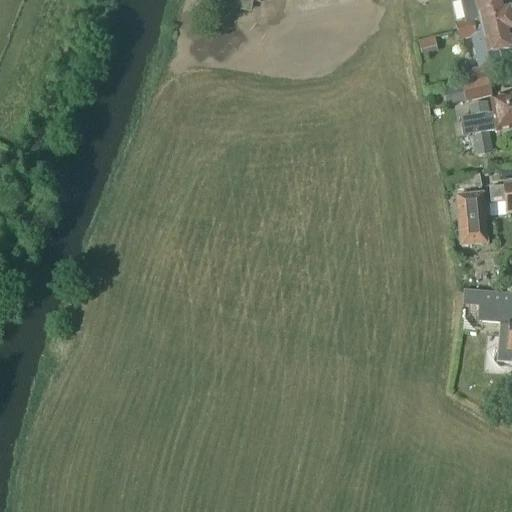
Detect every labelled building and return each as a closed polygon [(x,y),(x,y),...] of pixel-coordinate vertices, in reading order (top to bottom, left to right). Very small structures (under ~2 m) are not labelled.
[(459,0),(464,21),(454,24),(456,34),(510,21),(507,8),(511,7),(509,0),(476,0),(474,0),(459,0)] [(456,34),(459,44),(469,42),(476,71),(469,73),(472,84),(486,81),(495,79),(493,70),(502,68),(498,53),(511,49),(511,28),(510,21),(456,34)] [(490,98),(486,81),(472,84),(461,87),(465,105),(491,99),(490,98)] [(493,115),(488,116),(487,105),(468,108),(470,117),(460,119),(463,137),(472,136),(476,156),(490,154),(487,133),(511,129),(511,99),(491,103),(493,115)] [(497,163),(482,165),(484,175),(499,172),(497,163)] [(450,194),(481,190),(478,177),(448,183),(450,194)] [(503,188),(488,190),(490,204),(504,203),(505,215),(511,214),(511,187),(503,188)] [(480,195),(454,197),(457,246),(483,244),(480,195)] [(511,296),(463,292),(461,307),(478,309),(476,324),(501,326),(498,355),(496,355),(496,364),(507,365),(507,363),(511,363),(511,296)]
